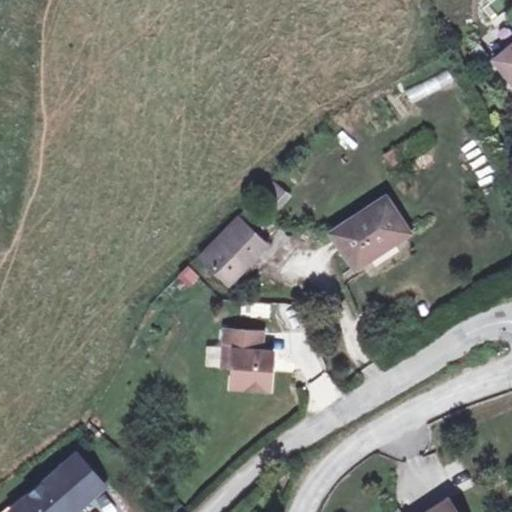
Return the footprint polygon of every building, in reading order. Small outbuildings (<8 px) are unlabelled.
[(450,73),(406,87),(410,99),(454,85),(450,73)] [(387,197),(335,232),(358,265),(409,230),(387,197)] [(239,224),(204,262),(227,284),(263,246),(239,224)] [(265,336),(227,334),(226,353),(237,354),(236,370),(234,391),(272,393),(275,355),(264,355),(265,336)] [(237,354),(226,353),(225,369),(236,370),(237,354)] [(97,511),(116,495),(88,465),(38,511),(97,511)] [(459,511),(454,503),(440,511),(459,511)]
